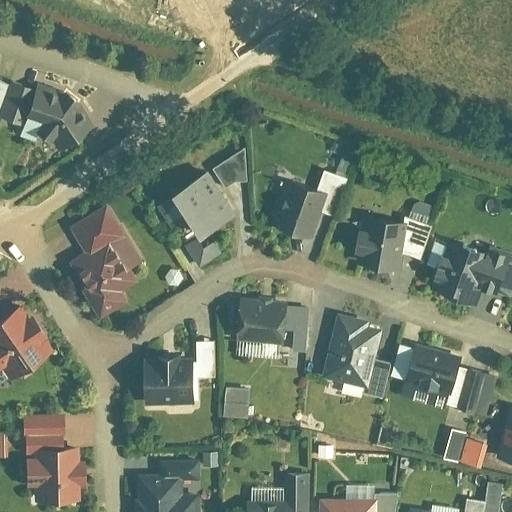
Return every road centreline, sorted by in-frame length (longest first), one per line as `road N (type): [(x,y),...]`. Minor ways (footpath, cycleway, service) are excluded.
road 1 (residential): [(511,348),(330,279),(261,269),(243,270),(106,369)]
road 2 (track): [(262,53),(511,141)]
road 3 (residential): [(180,110),(21,223)]
road 4 (residential): [(180,110),(0,48)]
road 5 (residential): [(333,0),(180,110)]
road 6 (residential): [(106,369),(21,223)]
road 7 (residential): [(111,511),(106,369)]
